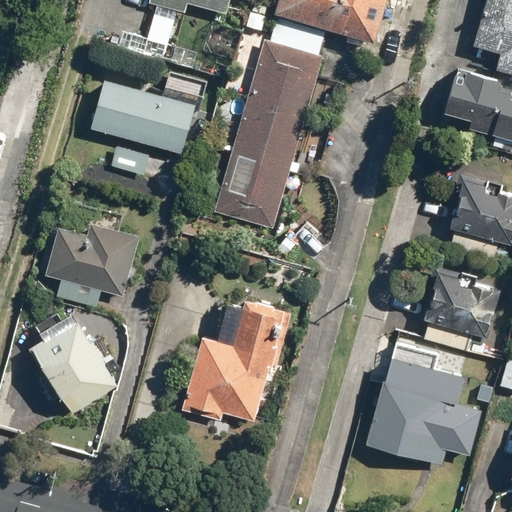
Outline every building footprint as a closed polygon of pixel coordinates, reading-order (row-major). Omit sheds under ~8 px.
[(228,0),(148,0),(147,4),(182,14),(185,4),(225,15),(228,0)] [(273,0),(269,16),(371,43),(381,0),(273,0)] [(511,75),(511,0),(481,0),(470,47),(496,54),(492,70),(511,75)] [(320,55),(262,39),(214,214),(273,230),(320,55)] [(511,96),(492,91),(494,81),(450,69),(439,112),(467,120),(465,126),(493,134),(490,145),(511,150),(511,96)] [(193,106),(101,81),(87,131),(180,156),(193,106)] [(511,202),(459,187),(443,239),(496,254),(500,241),(511,244),(511,202)] [(56,229),(43,275),(58,279),(53,296),(94,306),(99,290),(122,296),(137,238),(85,224),(82,236),(56,229)] [(482,337),(485,337),(499,289),(473,282),(475,275),(431,264),(427,278),(431,279),(420,320),(425,321),(422,333),(479,349),(482,337)] [(251,420),(278,311),(239,301),(228,345),(196,337),(178,410),(218,420),(220,413),(251,420)] [(71,321),(25,350),(42,375),(35,380),(49,401),(56,397),(68,415),(114,385),(106,374),(115,368),(104,352),(98,356),(88,340),(85,342),(71,321)] [(511,358),(507,357),(499,385),(511,388),(511,358)] [(378,377),(361,445),(439,464),(459,385),(383,366),(381,377),(378,377)]
